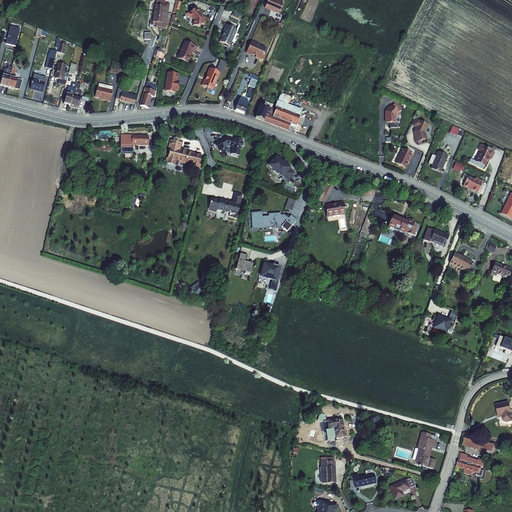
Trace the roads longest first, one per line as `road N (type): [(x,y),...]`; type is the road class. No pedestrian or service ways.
road 1 (secondary): [(0,102),(84,122),(224,117),(402,183),(511,237)]
road 2 (residential): [(511,373),(468,396),(434,511)]
